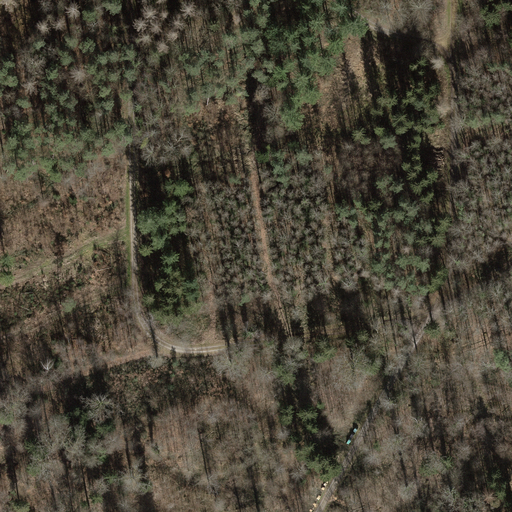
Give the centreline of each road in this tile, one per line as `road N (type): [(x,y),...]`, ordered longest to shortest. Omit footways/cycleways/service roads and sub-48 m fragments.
road 1 (track): [(131,0),(135,293),(147,331),(163,346),(198,350),(424,314),(511,267)]
road 2 (track): [(442,307),(453,0)]
road 3 (track): [(318,511),(424,314)]
road 4 (track): [(511,475),(475,382),(439,347),(413,337)]
road 5 (track): [(452,49),(382,30),(339,0)]
